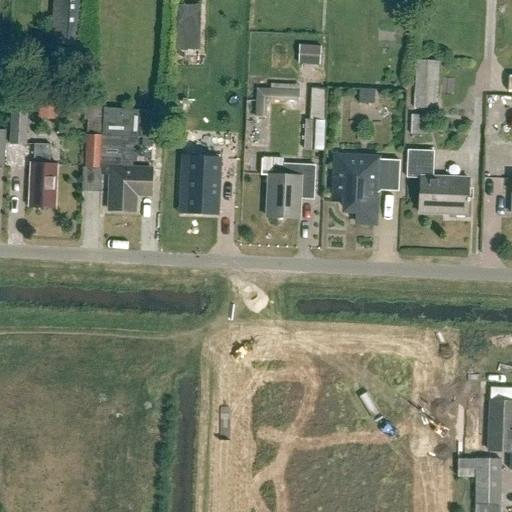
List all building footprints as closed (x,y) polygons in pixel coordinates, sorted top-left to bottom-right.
[(54,0),(51,43),(82,46),(85,0),(54,0)] [(176,49),(199,50),(200,7),(188,6),(188,7),(177,6),(176,49)] [(320,48),(299,46),(298,65),(319,67),(320,48)] [(410,60),(410,108),(436,108),(437,60),(410,60)] [(323,121),(324,89),(310,88),(309,120),(304,120),(303,150),(322,151),(324,121),(323,121)] [(298,102),(298,91),(255,89),(254,118),(265,118),(266,101),(298,102)] [(55,120),(56,98),(39,98),(38,120),(55,120)] [(81,105),(81,133),(94,133),(95,105),(81,105)] [(102,136),(138,138),(150,138),(151,112),(103,110),(102,136)] [(26,145),(27,112),(10,111),(8,145),(26,145)] [(423,136),(424,116),(410,115),(409,135),(423,136)] [(85,136),(84,168),(101,168),(101,171),(110,171),(109,211),(135,212),(136,196),(151,197),(152,170),(132,169),(133,162),(137,162),(137,150),(138,138),(102,136),(85,136)] [(50,166),(50,146),(36,145),(34,165),(30,165),(29,206),(53,207),(55,166),(50,166)] [(467,215),(469,179),(433,178),(434,152),(408,151),(407,178),(420,179),(419,213),(467,215)] [(181,175),(180,196),(186,196),(185,214),(214,215),(214,210),(218,210),(220,159),(187,158),(187,175),(181,175)] [(349,213),(350,214),(355,214),(355,222),(374,223),(375,196),(381,191),(399,192),(400,161),(337,158),(335,199),(343,200),(343,205),(343,207),(343,208),(344,210),(346,212),(347,213),(349,213)] [(314,196),(315,166),(283,165),(284,160),(262,159),(261,176),(269,176),(267,217),(299,219),(300,195),(314,196)] [(511,403),(490,403),(488,451),(510,452),(509,470),(511,470),(511,403)] [(500,506),(501,460),(476,460),(476,505),(500,506)]
